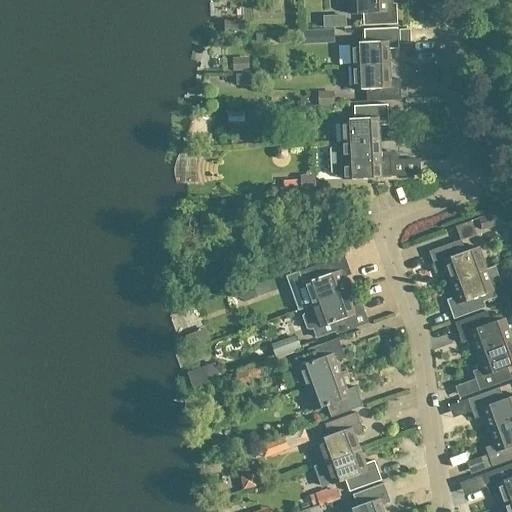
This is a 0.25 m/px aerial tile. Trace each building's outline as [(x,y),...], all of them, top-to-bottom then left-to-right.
[(383,0),(345,0),(346,17),(360,16),(360,28),(395,26),(394,6),(384,6),(383,0)] [(349,68),(387,66),(386,51),(396,51),(395,43),(395,36),(394,30),(360,32),(361,44),(348,45),(349,68)] [(321,45),(333,45),(332,31),(320,31),(321,45)] [(398,36),(395,36),(395,43),(398,42),(398,46),(409,45),(408,31),(397,32),(398,36)] [(254,36),(254,44),(264,44),(263,36),(254,36)] [(246,73),(246,59),(229,60),(230,73),(246,73)] [(387,82),(387,66),(349,68),(350,92),(363,91),(364,104),(399,102),(397,81),(387,82)] [(332,108),(331,93),(314,94),(315,108),(332,108)] [(339,144),(377,142),(376,128),(386,127),(385,106),(351,108),(351,121),(338,122),(339,144)] [(333,145),(328,151),(329,175),(332,178),(341,177),(341,181),(389,179),(418,177),(418,161),(395,163),(395,157),(388,158),(378,158),(377,142),(339,144),(339,145),(333,145)] [(275,161),(282,161),(285,157),(285,152),(282,149),(275,149),(272,153),(273,158),(275,161)] [(419,168),(423,184),(436,182),(433,165),(419,168)] [(313,177),(298,178),(298,182),(297,182),(281,183),(282,193),(299,192),(299,193),(314,193),(313,177)] [(480,233),(499,226),(494,213),(474,220),(480,233)] [(449,285),(484,272),(476,249),(463,253),(459,241),(427,253),(434,273),(443,269),(449,285)] [(342,258),(297,274),(308,307),(344,294),(339,281),(349,278),(342,258)] [(484,272),(449,285),(453,298),(444,302),(451,321),(483,310),(482,304),(494,300),(491,292),(500,288),(493,270),(484,273),(484,272)] [(502,306),(511,302),(511,291),(498,296),(502,306)] [(344,294),(308,307),(302,309),(304,315),(301,316),(299,319),(303,331),(307,332),(310,331),(313,340),(332,333),(334,337),(365,326),(359,307),(349,310),(344,294)] [(511,312),(511,302),(502,306),(506,315),(511,312)] [(469,341),(475,356),(510,343),(502,320),(501,321),(499,316),(488,320),(485,313),(453,325),(460,344),(469,341)] [(293,338),(269,347),(274,360),(298,351),(293,338)] [(302,390),(338,378),(333,363),(342,360),(335,340),(305,351),(303,356),(291,360),(296,372),(292,373),(290,376),(293,384),(296,385),(300,384),(302,390)] [(511,348),(510,343),(475,356),(480,370),(470,373),(477,393),(510,381),(505,369),(511,367),(511,348)] [(255,369),(233,377),(237,388),(248,384),(246,381),(258,377),(255,369)] [(338,378),(302,390),(310,413),(323,408),(327,420),(359,409),(352,389),(343,392),(338,378)] [(487,433),(511,423),(511,397),(502,401),(498,389),(465,401),(472,420),(482,417),(487,433)] [(321,464),(357,452),(352,438),(361,434),(354,415),(322,426),(326,438),(314,442),(321,464)] [(511,423),(487,433),(492,446),(482,449),(489,469),(511,460),(511,449),(511,448),(511,447),(511,423)] [(279,454),(306,443),(301,431),(275,441),(279,454)] [(362,466),(357,452),(321,464),(330,487),(342,482),(346,494),(379,483),(372,463),(362,466)] [(511,465),(480,477),(487,496),(496,493),(502,508),(511,504),(511,465)] [(252,475),(238,478),(241,492),(255,489),(252,475)] [(349,497),(354,509),(344,511),(380,511),(379,508),(389,505),(382,486),(349,497)] [(325,492),(307,499),(310,508),(316,506),(317,510),(338,501),(334,490),(325,493),(325,492)]
